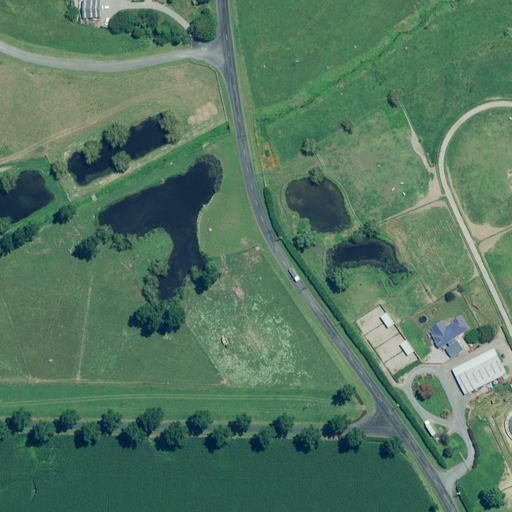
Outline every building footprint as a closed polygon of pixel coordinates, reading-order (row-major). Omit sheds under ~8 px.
[(101,6),(100,0),(83,0),(84,18),(101,18),(101,6)] [(395,324),(388,313),(382,317),(389,328),(395,324)] [(446,326),(432,336),(435,341),(434,341),(440,349),(448,343),(450,347),(459,341),(456,338),(464,333),(455,320),(446,326)] [(415,352),(407,341),(401,345),(409,356),(415,352)] [(464,350),(459,341),(446,350),(452,358),(464,350)] [(507,374),(495,349),(453,370),(465,395),(507,374)] [(436,434),(428,421),(425,423),(433,436),(436,434)]
